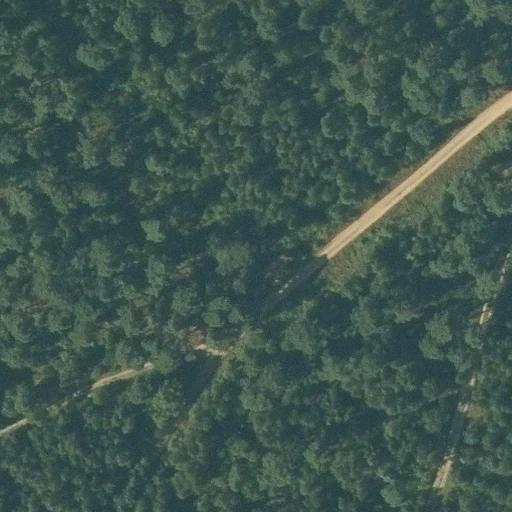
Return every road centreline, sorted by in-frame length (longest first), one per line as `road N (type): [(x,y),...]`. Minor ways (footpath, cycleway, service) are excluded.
road 1 (track): [(266,296),(511,100)]
road 2 (track): [(511,232),(425,511)]
road 3 (track): [(134,511),(213,363),(266,296)]
